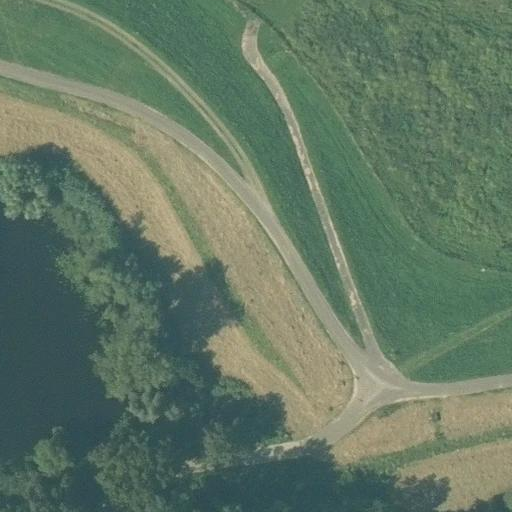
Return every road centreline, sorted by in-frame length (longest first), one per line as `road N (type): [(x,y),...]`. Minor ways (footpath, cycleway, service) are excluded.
road 1 (unclassified): [(381,394),(270,222),(205,153),(122,104),(0,69)]
road 2 (track): [(45,0),(114,31),(176,83),(232,144),(270,222)]
road 3 (unclassified): [(96,511),(162,476),(302,450),(381,394)]
road 4 (unclassified): [(511,381),(381,394)]
